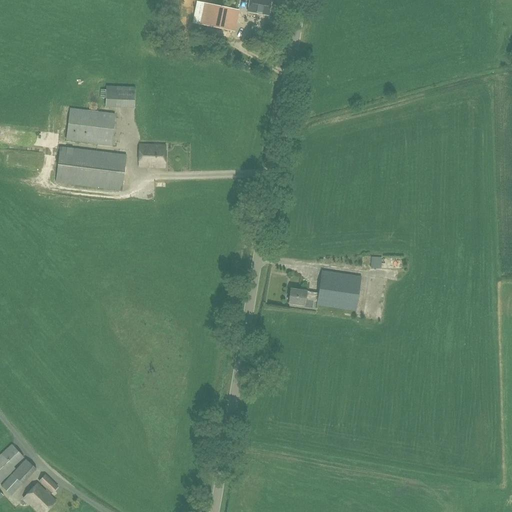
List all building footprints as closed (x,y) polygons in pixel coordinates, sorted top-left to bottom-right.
[(268,15),(270,4),(270,0),(247,0),(249,0),(247,12),(268,15)] [(237,11),(198,2),(193,22),(233,31),(237,11)] [(105,107),(134,108),(134,87),(106,86),(105,107)] [(70,109),(66,140),(110,145),(114,114),(70,109)] [(32,131),(30,146),(55,149),(56,142),(61,142),(62,135),(51,134),(51,133),(32,131)] [(165,168),(165,146),(139,145),(138,167),(165,168)] [(121,191),(125,155),(60,148),(56,183),(121,191)] [(11,164),(50,169),(52,156),(13,151),(11,164)] [(355,310),(360,276),(321,271),(318,293),(317,301),(316,304),(355,310)] [(388,305),(388,275),(374,274),(373,305),(388,305)] [(305,300),(317,301),(318,293),(308,292),(309,291),(290,289),(288,303),(304,305),(305,300)] [(12,444),(0,454),(0,483),(16,469),(14,467),(24,457),(12,444)] [(23,484),(36,469),(25,459),(12,474),(1,486),(11,496),(22,484),(23,484)] [(37,482),(22,498),(36,511),(45,511),(57,501),(50,495),(58,487),(45,474),(38,481),(46,488),(45,490),(37,482)]
